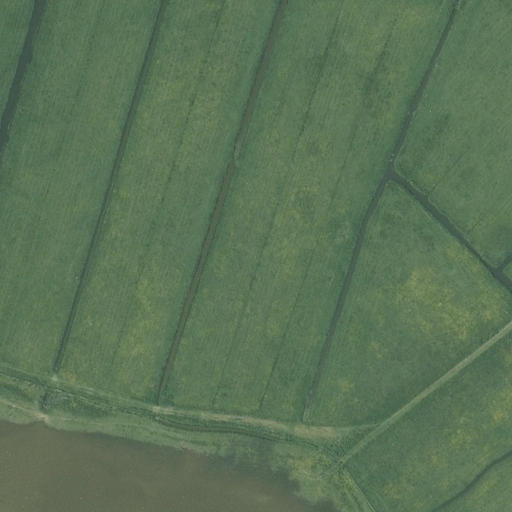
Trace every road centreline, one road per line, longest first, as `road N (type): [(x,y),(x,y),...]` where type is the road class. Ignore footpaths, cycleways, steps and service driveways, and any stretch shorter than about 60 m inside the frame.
road 1 (track): [(0,362),(167,412),(299,430),(386,423),(335,469)]
road 2 (track): [(386,423),(511,324)]
